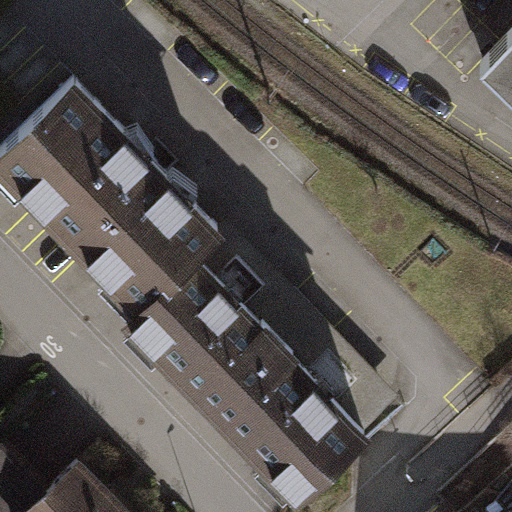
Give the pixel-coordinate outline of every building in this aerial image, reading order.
[(511,26),(480,60),(511,89),(511,26)] [(0,147),(0,155),(151,311),(230,235),(75,75),(0,147)] [(138,324),(299,493),(392,404),(230,235),(151,311),(138,324)] [(23,511),(50,487),(4,439),(0,443),(0,511),(23,511)] [(128,511),(78,460),(50,487),(23,511),(128,511)]
